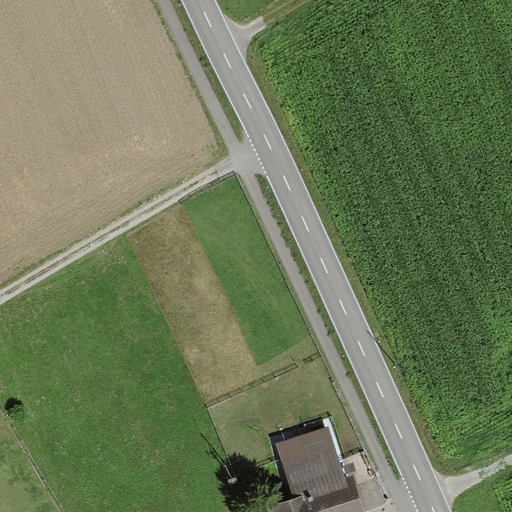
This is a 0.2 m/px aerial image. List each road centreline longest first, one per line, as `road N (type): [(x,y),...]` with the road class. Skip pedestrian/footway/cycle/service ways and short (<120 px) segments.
road 1 (secondary): [(209,0),(436,511)]
road 2 (track): [(0,300),(273,145)]
